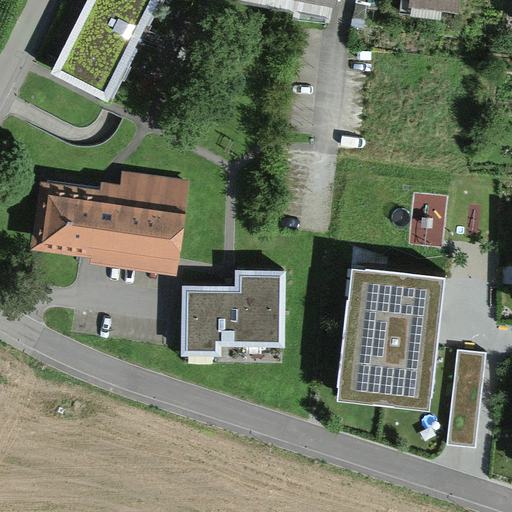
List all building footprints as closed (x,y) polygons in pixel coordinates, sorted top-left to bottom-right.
[(158,0),(90,0),(53,74),(108,101),(158,0)] [(331,7),(336,8),(337,0),(241,0),(329,17),(331,7)] [(412,8),(460,14),(461,0),(400,0),(399,13),(412,15),(412,8)] [(39,182),(30,249),(92,257),(92,264),(178,275),(190,181),(122,172),(121,186),(101,184),(100,189),(39,182)] [(442,278),(352,268),(337,400),(427,410),(442,278)] [(236,289),(182,289),(182,358),(222,358),(222,344),(285,344),(285,273),(236,274),(236,289)] [(483,355),(459,353),(451,443),(474,445),(483,355)]
